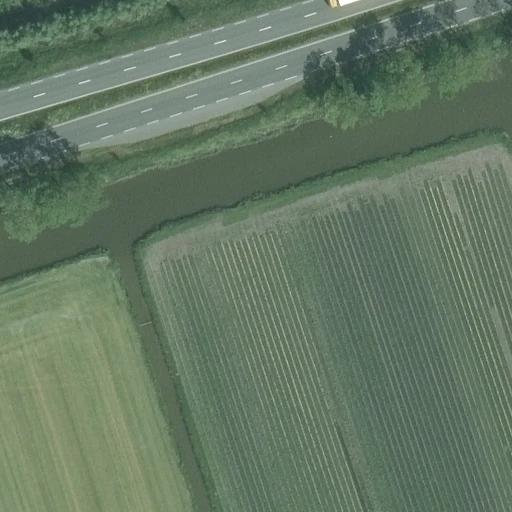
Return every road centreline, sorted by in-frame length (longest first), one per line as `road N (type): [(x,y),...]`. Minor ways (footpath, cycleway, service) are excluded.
road 1 (primary): [(0,157),(491,0)]
road 2 (primary): [(351,0),(0,107)]
